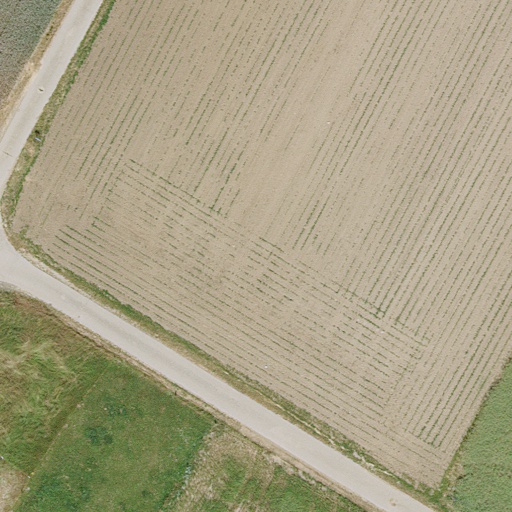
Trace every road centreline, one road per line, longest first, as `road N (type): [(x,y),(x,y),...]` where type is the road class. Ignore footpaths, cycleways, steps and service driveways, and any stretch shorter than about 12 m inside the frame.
road 1 (track): [(415,511),(0,254)]
road 2 (track): [(0,158),(84,0)]
